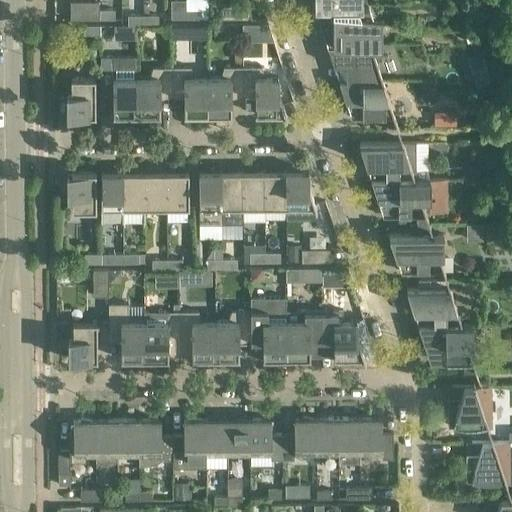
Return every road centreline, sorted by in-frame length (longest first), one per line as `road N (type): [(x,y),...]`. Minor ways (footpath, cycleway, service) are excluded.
road 1 (residential): [(16,384),(405,373)]
road 2 (residential): [(16,138),(334,134)]
road 3 (residential): [(405,373),(334,134)]
road 4 (residential): [(16,138),(16,384)]
road 5 (residential): [(334,134),(287,0)]
road 6 (residential): [(419,511),(418,415),(405,373)]
road 7 (residential): [(15,0),(16,138)]
road 8 (residential): [(16,384),(16,511)]
